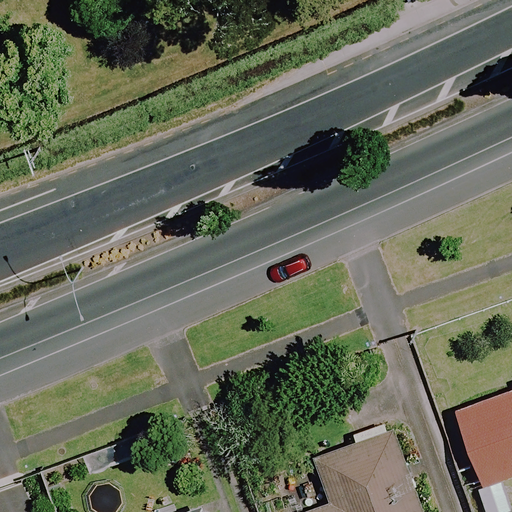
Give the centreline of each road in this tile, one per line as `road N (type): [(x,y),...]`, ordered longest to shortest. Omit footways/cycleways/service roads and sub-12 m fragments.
road 1 (secondary): [(511,114),(180,271),(0,342)]
road 2 (secondary): [(0,248),(397,88),(511,29)]
